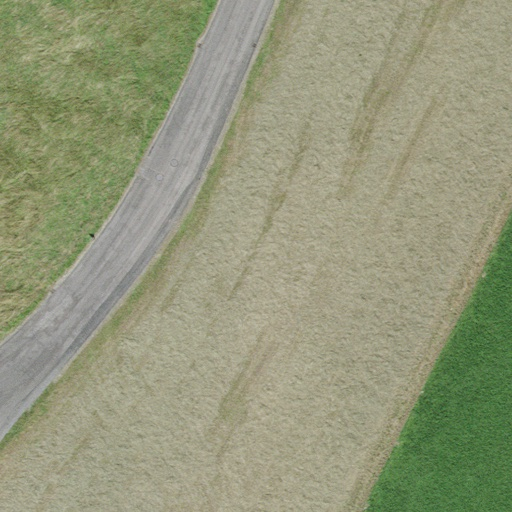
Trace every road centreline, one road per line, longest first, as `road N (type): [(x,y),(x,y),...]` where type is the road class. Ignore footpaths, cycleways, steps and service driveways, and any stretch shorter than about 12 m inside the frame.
road 1 (unclassified): [(185,172),(0,401)]
road 2 (residential): [(252,0),(185,172)]
